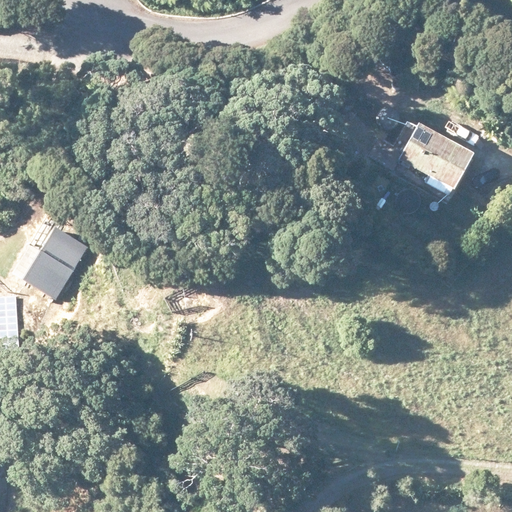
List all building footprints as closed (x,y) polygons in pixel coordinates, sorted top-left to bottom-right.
[(478,153),(423,122),(401,159),(431,175),(428,180),(454,195),(478,153)] [(395,204),(367,185),(357,200),(386,218),(395,204)] [(76,267),(90,245),(59,226),(46,248),(76,267)] [(441,245),(422,229),(412,241),(431,257),(441,245)] [(52,296),(71,266),(42,248),(23,278),(52,296)] [(19,297),(0,298),(0,351),(22,350),(19,297)] [(128,322),(149,335),(161,315),(140,303),(128,322)]
